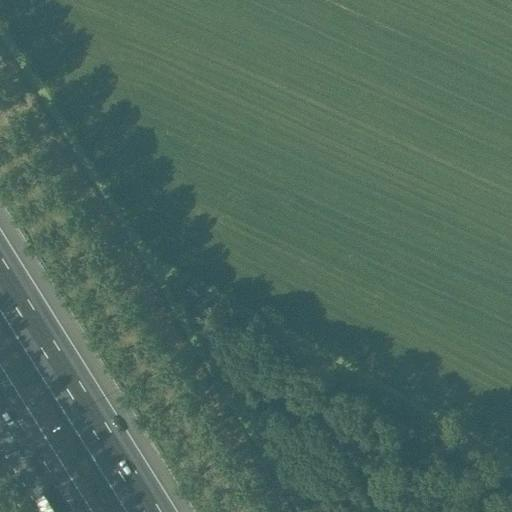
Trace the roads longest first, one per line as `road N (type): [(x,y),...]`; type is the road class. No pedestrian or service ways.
road 1 (unclassified): [(271,511),(0,89)]
road 2 (motorway): [(150,511),(0,271)]
road 3 (motorway): [(0,406),(66,511)]
